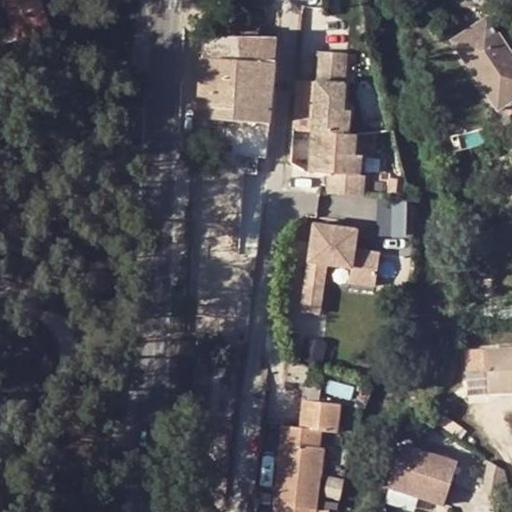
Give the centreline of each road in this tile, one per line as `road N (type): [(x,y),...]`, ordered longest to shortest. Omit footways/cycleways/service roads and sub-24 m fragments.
road 1 (residential): [(247,511),(298,0)]
road 2 (secondary): [(168,0),(152,511)]
